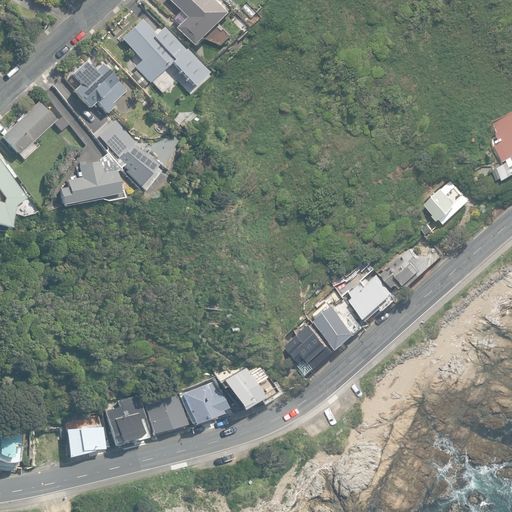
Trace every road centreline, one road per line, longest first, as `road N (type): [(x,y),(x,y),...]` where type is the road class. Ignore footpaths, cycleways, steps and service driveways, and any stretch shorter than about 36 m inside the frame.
road 1 (secondary): [(511,227),(326,390),(290,412),(0,488)]
road 2 (residential): [(105,0),(0,95)]
